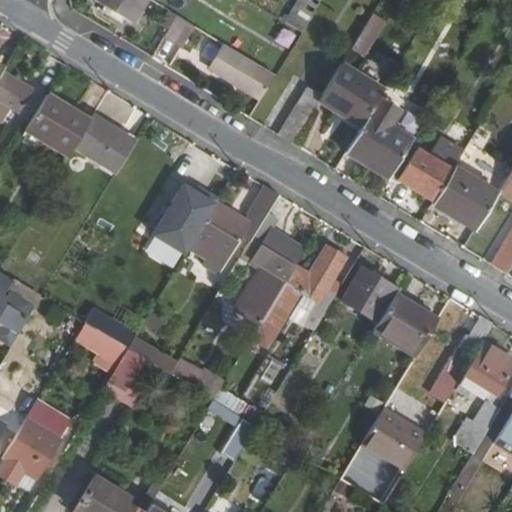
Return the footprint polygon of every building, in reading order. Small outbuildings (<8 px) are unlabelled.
[(97,0),(132,21),(146,0),(97,0)] [(297,0),(284,22),(302,33),(322,0),(297,0)] [(372,13),(349,49),(360,56),(384,20),(372,13)] [(176,16),(164,37),(181,47),(193,27),(176,16)] [(208,69),(259,101),(273,77),(222,45),(208,69)] [(340,64),(322,92),(317,101),(360,126),(370,110),(383,89),(340,64)] [(0,72),(0,112),(11,119),(27,90),(0,72)] [(311,86),(278,136),(290,143),(317,101),(322,92),(311,86)] [(20,129),(64,155),(70,145),(87,117),(43,90),(20,129)] [(360,126),(343,153),(362,164),(366,158),(391,173),(409,145),(385,131),(399,110),(381,98),(372,112),(370,110),(360,126)] [(87,117),(70,145),(113,171),(132,140),(88,114),(87,117)] [(475,133),(461,154),(471,161),(485,139),(475,133)] [(417,149),(398,180),(432,201),(451,170),(417,149)] [(362,164),(387,180),(391,173),(366,158),(362,164)] [(451,170),(432,201),(429,206),(472,233),(496,195),(453,168),(451,170)] [(183,183),(152,234),(186,254),(217,203),(183,183)] [(264,186),(250,211),(261,217),(276,193),(264,186)] [(250,211),(244,222),(254,229),(261,217),(250,211)] [(259,263),(244,289),(268,302),(283,277),(281,276),(299,247),(267,227),(249,257),(259,263)] [(511,237),(506,234),(487,263),(505,274),(511,263),(511,237)] [(283,277),(268,302),(257,321),(273,331),(298,288),(317,299),(303,323),(311,328),(338,283),(330,278),(344,256),(325,244),(306,275),(290,265),(283,277)] [(358,264),(338,298),(370,317),(390,284),(358,264)] [(0,342),(5,346),(30,304),(8,291),(5,295),(1,293),(10,279),(0,272),(0,342)] [(390,291),(368,328),(412,355),(434,318),(390,291)] [(461,333),(436,375),(451,385),(489,323),(476,315),(464,335),(461,333)] [(482,341),(457,382),(468,389),(471,385),(486,393),(489,388),(493,390),(511,359),(482,341)] [(124,348),(100,388),(128,405),(146,373),(158,380),(163,372),(124,348)] [(268,359),(262,379),(274,383),(281,363),(268,359)] [(176,363),(170,386),(215,397),(221,374),(176,363)] [(235,460),(259,409),(218,390),(207,412),(234,425),(221,454),(235,460)] [(486,399),(467,429),(480,436),(498,406),(486,399)] [(34,402),(8,443),(11,445),(0,463),(0,475),(14,483),(23,469),(38,478),(70,423),(34,402)] [(511,407),(492,441),(511,453),(511,407)] [(377,413),(404,429),(407,424),(380,408),(377,413)] [(377,413),(359,443),(401,468),(422,433),(407,424),(404,429),(377,413)] [(467,458),(448,488),(480,508),(498,478),(467,458)] [(365,475),(356,490),(379,504),(388,489),(365,475)] [(73,511),(74,511),(140,511),(142,510),(151,495),(145,492),(134,511),(123,505),(128,498),(94,477),(73,511)]
